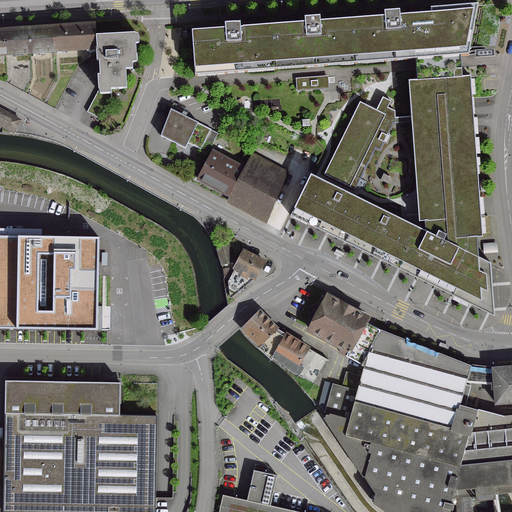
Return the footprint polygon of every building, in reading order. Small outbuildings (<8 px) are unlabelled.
[(383,12),(384,17),(351,20),(354,57),(414,52),(415,73),(461,69),(460,56),(468,56),(465,8),(477,7),(477,5),(430,9),(430,14),(399,16),(399,11),(383,12)] [(272,26),(274,62),(354,57),(351,20),(319,22),(319,17),(303,18),(304,23),(272,26)] [(191,32),(193,68),(274,62),(272,26),(239,28),(239,23),(224,24),(224,29),(191,32)] [(52,52),(95,49),(96,49),(94,25),(50,28),(52,52)] [(130,50),(134,50),(134,34),(95,36),(94,25),(96,49),(95,49),(96,53),(96,61),(98,61),(99,76),(97,76),(98,90),(86,112),(99,119),(111,97),(110,89),(125,88),(124,69),(131,69),(130,50)] [(28,54),(52,52),(50,28),(27,29),(28,54)] [(5,55),(28,54),(27,29),(3,31),(5,55)] [(424,230),(423,230),(477,257),(464,77),(461,77),(461,69),(415,73),(416,81),(413,81),(415,116),(394,118),(394,111),(387,108),(390,101),(382,97),(375,110),(364,104),(328,177),(354,190),(374,148),(379,151),(392,123),(416,122),(424,230)] [(317,80),(310,81),(310,78),(295,79),(296,91),(311,90),(311,87),(317,86),(317,80)] [(19,120),(0,109),(0,126),(12,133),(19,120)] [(215,138),(207,134),(210,130),(170,110),(160,136),(184,148),(187,143),(207,153),(215,138)] [(239,169),(210,154),(196,178),(229,196),(246,166),(245,165),(243,168),(240,167),(239,169)] [(274,166),(268,177),(246,166),(229,196),(268,217),(283,180),(282,180),(285,172),(274,166)] [(382,173),(379,180),(385,183),(388,177),(382,173)] [(292,211),(346,238),(364,201),(310,175),(292,211)] [(346,238),(400,264),(418,228),(364,201),(346,238)] [(0,228),(0,329),(98,331),(100,237),(42,236),(42,229),(0,228)] [(477,257),(423,230),(418,228),(400,264),(492,310),(492,312),(493,311),(490,263),(477,257)] [(232,262),(227,245),(216,248),(220,265),(232,262)] [(335,249),(333,254),(341,258),(344,253),(335,249)] [(254,279),(263,262),(242,251),(233,268),(254,279)] [(365,323),(367,319),(325,297),(308,329),(341,347),(338,352),(361,364),(379,331),(365,323)] [(270,361),(273,357),(286,335),(276,329),(258,311),(241,328),(259,346),(257,348),(270,361)] [(455,497),(454,489),(458,471),(470,427),(471,422),(474,423),(477,410),(464,407),(470,386),(465,385),(470,366),(379,331),(361,364),(361,365),(361,366),(363,366),(361,376),(352,408),(329,393),(328,399),(322,397),(321,400),(317,399),(312,402),(362,477),(364,476),(375,493),(373,502),(385,511),(446,511),(448,508),(451,509),(453,504),(449,503),(451,498),(455,497)] [(327,360),(286,335),(273,357),(293,372),(313,384),(327,360)] [(490,390),(494,390),(495,404),(511,402),(511,366),(492,369),(492,383),(490,383),(490,390)] [(329,393),(352,408),(361,376),(345,372),(341,386),(332,384),(329,393)] [(4,381),(1,511),(155,511),(158,415),(119,415),(119,383),(4,381)] [(470,427),(458,471),(454,489),(455,497),(475,495),(475,499),(476,500),(494,498),(494,493),(511,491),(511,488),(511,487),(511,424),(473,428),(474,423),(471,422),(470,427)] [(298,511),(270,506),(276,476),(253,470),(246,501),(222,495),(217,511),(298,511)] [(475,499),(475,495),(455,497),(455,511),(470,511),(470,501),(475,499)]
